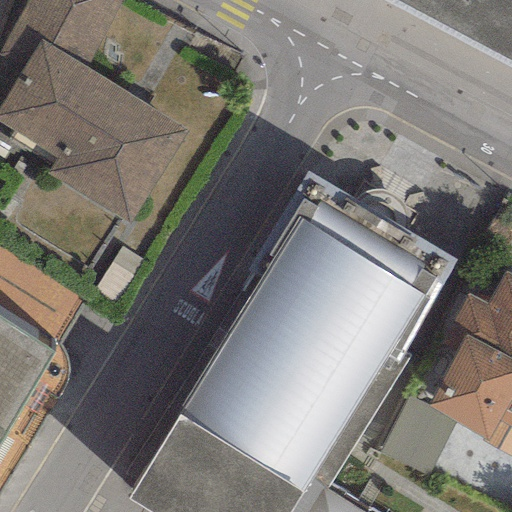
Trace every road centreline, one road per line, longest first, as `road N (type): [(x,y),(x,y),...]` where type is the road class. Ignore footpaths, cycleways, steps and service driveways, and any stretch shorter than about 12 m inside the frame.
road 1 (residential): [(45,511),(328,53)]
road 2 (residential): [(511,148),(328,53)]
